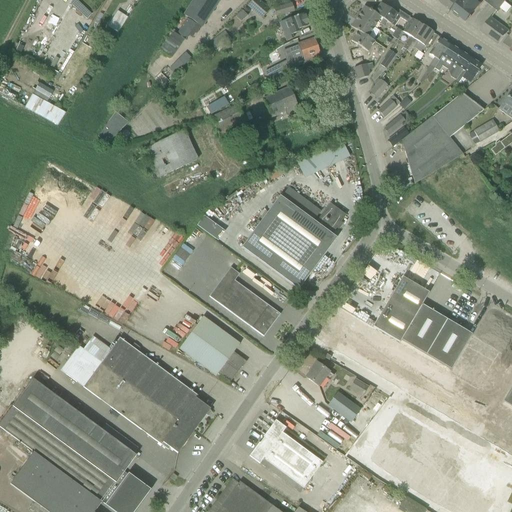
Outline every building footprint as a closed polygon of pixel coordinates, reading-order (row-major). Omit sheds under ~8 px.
[(171,31),(159,50),(159,51),(172,59),(184,40),(186,41),(189,36),(193,38),(201,27),(202,28),(220,0),(192,0),(182,15),(187,18),(176,34),(171,31)] [(251,0),(248,4),(263,17),(269,10),(258,0),(251,0)] [(436,0),(450,10),(458,0),(436,0)] [(459,0),(452,10),(460,17),(465,21),(466,20),(478,5),(479,4),(477,2),(474,0),(459,0)] [(490,0),(488,4),(497,11),(500,8),(506,13),(511,7),(505,2),(506,0),(490,0)] [(380,3),(374,13),(380,18),(381,18),(386,22),(390,25),(397,14),(380,3)] [(273,10),(276,17),(293,12),(291,4),(273,10)] [(384,27),(386,22),(381,18),(380,18),(374,13),(364,7),(357,17),(374,28),(378,23),(384,27)] [(111,23),(120,28),(126,18),(116,13),(111,23)] [(407,23),(410,18),(402,13),(399,18),(407,23)] [(288,29),(282,31),(284,38),(286,41),(293,38),(292,35),(299,32),(298,30),(307,27),(306,24),(308,24),(306,18),(304,19),(303,16),(302,14),(293,18),(291,18),(285,21),(288,29)] [(480,31),(498,44),(504,36),(509,30),(490,16),(485,23),(480,31)] [(374,28),(357,17),(351,27),(357,31),(368,38),(374,28)] [(406,51),(422,26),(411,19),(403,32),(410,37),(402,48),(406,51)] [(433,33),(422,26),(406,51),(410,53),(418,42),(424,47),(433,33)] [(396,28),(391,37),(395,39),(401,31),(396,28)] [(215,51),(231,39),(225,31),(209,42),(215,51)] [(367,52),(373,44),(374,42),(368,38),(357,31),(351,41),(367,52)] [(430,74),(434,69),(434,68),(450,44),(440,37),(431,50),(429,54),(434,58),(426,70),(427,72),(430,74)] [(298,46),(290,48),(292,55),(295,63),(319,55),(314,39),(298,45),(298,46)] [(460,51),(450,44),(434,68),(434,69),(438,72),(442,66),(448,70),(452,63),(452,64),(460,51)] [(386,69),(396,55),(389,50),(379,64),(386,69)] [(451,77),(456,81),(471,58),(460,51),(452,64),(457,67),(451,77)] [(175,76),(191,58),(185,52),(168,69),(175,76)] [(481,65),(471,58),(456,81),(459,83),(465,72),(473,78),(481,65)] [(288,64),(269,73),(272,79),(291,70),(288,64)] [(369,74),(368,71),(373,69),(372,64),(366,65),(366,64),(354,68),(357,80),(367,77),(369,74)] [(376,99),(383,91),(387,87),(380,81),(370,93),(376,99)] [(36,88),(49,97),(53,91),(39,83),(36,88)] [(46,103),(49,97),(36,88),(32,94),(46,103)] [(289,88),(263,99),(271,117),(285,111),(287,115),(292,113),(298,110),(289,88)] [(511,91),(511,92),(503,104),(499,110),(511,119),(511,91)] [(38,115),(58,126),(66,113),(46,103),(32,94),(31,96),(25,108),(38,115)] [(483,111),(462,94),(432,118),(432,117),(401,141),(414,184),(462,154),(449,138),(483,111)] [(224,97),(206,107),(210,115),(228,104),(224,97)] [(403,108),(410,102),(406,98),(399,104),(403,108)] [(384,118),(396,107),(390,100),(385,104),(378,111),(384,118)] [(265,122),(229,135),(229,134),(247,126),(238,105),(210,118),(224,148),(230,146),(233,155),(243,152),(241,145),(245,143),(246,147),(258,143),(257,139),(270,134),(265,122)] [(115,113),(98,137),(107,144),(128,123),(115,113)] [(290,117),(294,127),(302,124),(298,114),(290,117)] [(389,135),(397,129),(404,122),(399,116),(384,129),(389,135)] [(492,121),(468,134),(475,145),(498,131),(492,121)] [(392,147),(400,141),(408,135),(403,129),(387,141),(392,147)] [(198,160),(185,130),(144,149),(158,179),(198,160)] [(500,143),(490,150),(495,156),(511,143),(511,135),(511,134),(500,143)] [(302,177),(348,157),(340,139),(294,160),(302,177)] [(288,172),(285,166),(266,175),(269,181),(288,172)] [(279,196),(241,248),(298,290),(336,238),(331,235),(346,216),(329,204),(315,223),(313,221),(321,212),(288,188),(281,198),(279,196)] [(213,238),(220,228),(201,215),(194,226),(213,238)] [(122,235),(124,231),(120,228),(122,225),(113,219),(109,226),(122,235)] [(181,244),(171,259),(180,265),(191,251),(181,244)] [(78,258),(82,249),(77,246),(73,255),(78,258)] [(92,269),(98,259),(93,256),(87,266),(92,269)] [(393,257),(390,263),(399,267),(402,260),(393,257)] [(230,268),(224,276),(209,297),(263,337),(280,314),(234,281),(239,274),(230,268)] [(135,296),(140,299),(146,289),(139,285),(140,284),(126,276),(104,314),(118,322),(130,301),(131,301),(135,296)] [(414,318),(421,305),(429,293),(402,277),(387,302),(414,318)] [(399,343),(401,340),(414,318),(387,302),(373,327),(399,343)] [(421,305),(414,318),(401,340),(426,355),(447,320),(421,305)] [(203,317),(179,350),(208,370),(216,376),(217,374),(229,383),(237,372),(243,365),(242,361),(233,353),(239,344),(231,338),(203,317)] [(472,335),(447,320),(426,355),(451,370),(472,335)] [(373,327),(353,360),(380,375),(399,343),(373,327)] [(451,370),(449,373),(476,389),(498,350),(472,335),(451,370)] [(120,339),(111,351),(93,337),(88,343),(107,356),(198,424),(209,410),(210,409),(196,399),(197,396),(120,339)] [(399,343),(380,375),(405,390),(426,355),(401,340),(399,343)] [(188,438),(198,424),(107,356),(88,343),(78,358),(96,371),(188,438)] [(49,356),(56,362),(64,351),(58,346),(49,356)] [(511,358),(498,350),(476,389),(502,405),(504,401),(511,388),(511,358)] [(426,355),(405,390),(430,405),(449,373),(451,370),(426,355)] [(177,452),(188,438),(96,371),(78,358),(66,375),(83,388),(161,445),(163,443),(177,454),(178,453),(177,452)] [(329,381),(333,376),(316,363),(306,377),(318,386),(325,378),(329,381)] [(449,373),(430,405),(457,421),(476,389),(449,373)] [(136,456),(128,450),(32,379),(0,422),(0,427),(33,452),(10,485),(46,511),(94,511),(102,502),(114,511),(134,511),(150,491),(124,472),(135,457),(137,459),(139,458),(136,456)] [(362,396),(367,388),(355,380),(350,389),(362,396)] [(476,389),(457,421),(483,437),(502,405),(476,389)] [(360,410),(337,393),(328,406),(350,423),(360,410)] [(502,405),(483,437),(509,452),(511,445),(511,406),(504,401),(502,405)] [(386,439),(385,440),(399,447),(411,426),(398,418),(386,439)] [(309,481),(322,463),(326,458),(285,428),(275,421),(263,437),(264,437),(264,438),(260,444),(260,443),(259,444),(259,443),(249,456),(259,464),(300,494),(301,492),(309,481)] [(411,426),(399,447),(412,455),(424,434),(411,426)] [(424,434),(412,455),(425,463),(437,441),(424,434)] [(385,440),(373,461),(386,469),(399,447),(385,440)] [(437,441),(425,463),(438,471),(451,449),(437,441)] [(399,447),(386,469),(399,477),(412,455),(399,447)] [(451,449),(438,471),(464,486),(477,464),(451,449)] [(412,455),(399,477),(412,484),(425,463),(412,455)] [(425,463),(412,484),(425,492),(438,471),(425,463)] [(477,464),(464,486),(490,501),(503,480),(477,464)] [(438,471),(425,492),(451,507),(464,486),(438,471)] [(303,511),(298,508),(294,511),(279,511),(239,482),(238,484),(232,479),(207,511),(303,511)] [(464,486),(451,507),(458,511),(483,511),(490,501),(464,486)] [(402,511),(422,511),(425,509),(403,496),(396,508),(402,511)]
